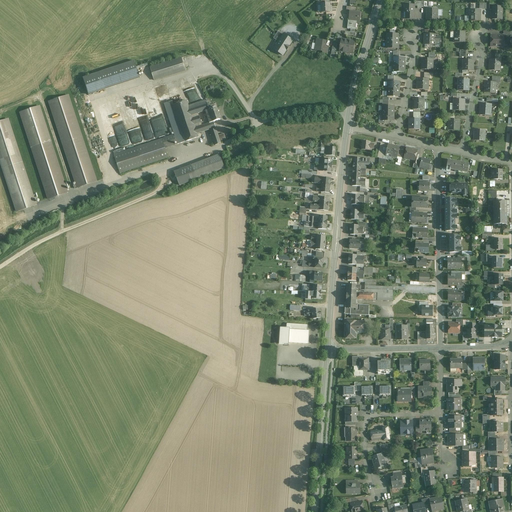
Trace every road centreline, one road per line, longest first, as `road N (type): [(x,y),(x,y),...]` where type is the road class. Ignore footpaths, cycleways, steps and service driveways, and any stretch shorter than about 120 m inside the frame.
road 1 (secondary): [(347,126),(327,351)]
road 2 (residential): [(437,145),(440,349)]
road 3 (secondary): [(327,351),(314,511)]
road 4 (residential): [(378,486),(364,456),(367,418),(440,412)]
road 5 (secondary): [(380,0),(347,126)]
